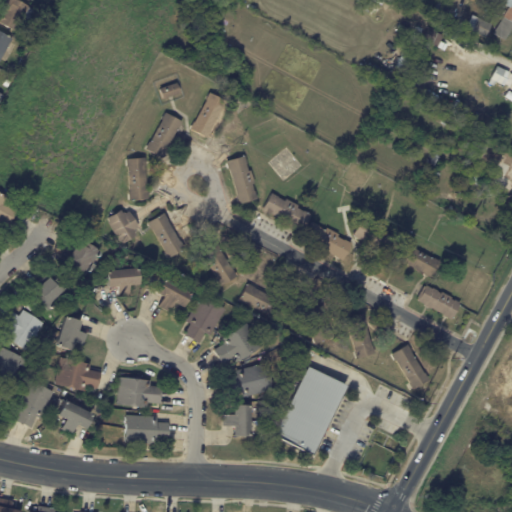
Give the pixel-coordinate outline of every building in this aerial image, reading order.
[(28,20),(22,17),(14,32),(0,24),(0,7),(3,0),(15,0),(28,7),(27,8),(33,11),(28,20)] [(511,0),(511,26),(504,40),(493,33),(495,30),(494,30),(496,28),(499,23),(499,22),(500,20),(501,20),(509,7),(506,6),(505,8),(503,7),(504,5),(497,1),(497,0),(511,0)] [(476,17),(491,25),(484,38),(469,31),(476,17)] [(435,32),(430,44),(421,40),(427,28),(435,32)] [(10,42),(0,60),(0,33),(11,39),(10,42)] [(26,41),(29,35),(36,39),(32,45),(25,42),(26,41)] [(497,67),(510,73),(503,86),(489,79),(496,66),(497,67)] [(172,96),(162,99),(159,89),(175,83),(179,94),(172,96)] [(414,89),(410,96),(400,91),(404,84),(414,89)] [(208,134),(206,138),(189,129),(193,122),(194,123),(206,101),(205,100),(209,93),(225,102),(221,109),(220,108),(208,131),(209,132),(208,134)] [(179,126),(177,129),(176,129),(165,150),(166,150),(161,159),(145,149),(148,143),(149,143),(161,121),(160,120),(164,113),(181,122),(179,126)] [(450,129),(439,123),(443,116),(454,121),(450,129)] [(511,192),(510,191),(507,197),(496,191),(499,186),(493,182),(500,170),(496,168),(504,154),(511,158),(511,192)] [(436,156),(440,158),(437,166),(432,164),(436,156)] [(237,201),(236,197),(228,170),(225,162),(244,157),(246,164),(245,164),(247,172),(250,171),(254,184),(251,185),(253,192),(254,192),(256,200),(238,205),(237,201)] [(144,162),(145,166),(144,166),(146,191),(147,191),(147,199),(128,201),(128,193),(129,193),(126,167),(125,167),(125,160),(144,158),(144,162)] [(489,158),(497,163),(492,172),(484,167),(489,158)] [(469,170),(474,172),(467,188),(462,186),(469,170)] [(14,213),(6,226),(0,222),(0,194),(8,199),(6,204),(16,209),(14,213)] [(266,213),(261,211),(271,194),(278,198),(277,198),(284,202),(285,200),(297,206),(296,209),(302,212),(303,211),(310,215),(301,232),(294,228),(269,214),(269,215),(266,213)] [(506,202),(473,225),(469,220),(501,196),(506,202)] [(132,219),(137,228),(134,231),(134,232),(133,233),(135,237),(121,244),(120,241),(118,242),(107,223),(108,222),(106,218),(120,211),(121,213),(123,213),(124,214),(128,212),(132,219)] [(165,218),(167,221),(166,222),(179,242),(180,242),(184,249),(168,259),(146,224),(163,213),(165,218)] [(402,238),(391,258),(352,236),(362,218),(374,225),(373,226),(390,236),(392,232),(402,238)] [(338,259),(302,239),(311,223),(318,226),(318,228),(324,231),(326,228),(338,235),(336,237),(343,241),(344,240),(351,244),(341,261),(338,259)] [(233,273),(236,277),(220,287),(198,252),(214,242),(219,249),(218,250),(231,271),(232,270),(233,273)] [(96,257),(91,264),(96,267),(92,273),(88,270),(85,276),(68,266),(71,262),(66,259),(75,243),(80,246),(82,243),(98,252),(96,257)] [(426,278),(394,259),(404,243),(410,246),(410,247),(432,260),(433,259),(439,262),(430,279),(426,278)] [(132,286),(126,286),(126,297),(118,297),(118,287),(105,288),(105,276),(107,276),(107,271),(120,271),(119,266),(128,265),(128,270),(135,270),(136,286),(132,286)] [(36,288),(46,278),(50,282),(53,279),(66,293),(46,312),(33,297),(36,294),(33,290),(36,288)] [(171,284),(188,294),(180,309),(170,303),(165,311),(157,307),(162,298),(153,294),(162,279),(171,284)] [(251,287),(254,288),(254,289),(275,300),(275,299),(283,304),(275,320),(239,300),(247,284),(251,287)] [(88,285),(95,289),(91,298),(83,293),(88,285)] [(446,319),(442,317),(443,315),(430,308),(429,309),(423,306),(423,304),(417,301),(418,300),(416,299),(423,286),(424,287),(425,286),(431,289),(437,292),(436,293),(440,294),(440,293),(450,298),(450,300),(453,302),(454,301),(459,303),(450,320),(446,319)] [(206,335),(204,333),(198,344),(183,336),(189,325),(185,322),(200,296),(223,310),(208,336),(206,335)] [(319,310),(332,337),(314,345),(312,339),(313,338),(311,335),(309,336),(304,325),(306,324),(305,321),(303,322),(301,316),(318,308),(319,310)] [(12,344),(4,338),(8,332),(0,327),(0,323),(8,311),(18,317),(22,311),(42,324),(24,352),(12,344)] [(363,319),(364,322),(363,323),(370,347),(371,347),(373,354),(356,359),(344,320),(362,315),(363,319)] [(77,323),(79,323),(76,332),(85,335),(81,346),(72,343),(69,352),(53,347),(63,318),(77,323)] [(254,338),(257,336),(262,345),(259,347),(259,348),(234,364),(231,359),(221,366),(212,351),(222,345),(219,340),(245,324),(254,338)] [(409,350),(411,353),(410,353),(423,374),(424,374),(428,381),(412,391),(408,384),(408,383),(395,362),(390,355),(406,345),(409,350)] [(0,349),(2,350),(21,360),(6,388),(0,384),(0,349)] [(88,367),(87,371),(99,374),(95,390),(83,388),(82,393),(53,386),(59,359),(89,366),(88,367)] [(228,393),(225,379),(235,377),(234,372),(263,365),(270,391),(241,398),(240,394),(229,397),(228,393)] [(344,387),(308,457),(271,437),(307,368),(344,387)] [(159,389),(158,405),(146,404),(146,409),(115,406),(118,378),(149,381),(148,387),(159,388),(159,389)] [(37,419),(34,418),(29,429),(14,422),(19,410),(15,408),(27,381),(52,392),(39,420),(37,419)] [(84,429),(83,431),(74,426),(69,435),(59,430),(64,421),(55,417),(63,402),(91,416),(84,429)] [(247,417),(247,438),(230,438),(230,428),(221,427),(221,416),(231,416),(231,407),(247,407),(247,417)] [(155,419),(155,423),(166,424),(166,441),(153,440),(153,446),(123,444),(124,416),(155,418),(155,419)] [(0,511),(0,497),(11,499),(9,507),(18,509),(17,511),(0,511)]
